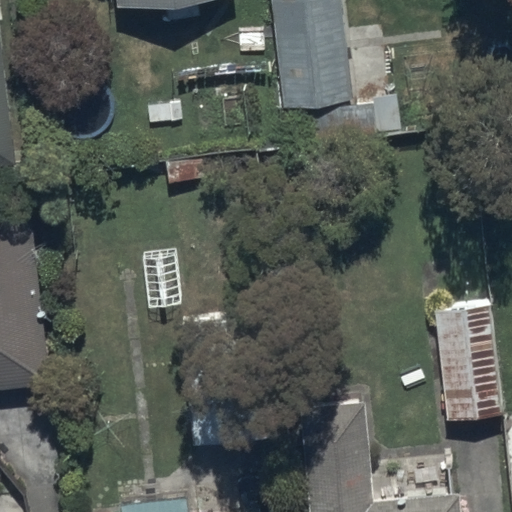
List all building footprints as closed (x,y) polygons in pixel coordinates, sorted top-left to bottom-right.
[(344,0),(271,0),(282,103),(342,97),(346,133),(402,127),(398,79),(353,84),(344,0)] [(0,165),(17,164),(0,23),(0,165)] [(0,369),(45,366),(28,185),(0,187),(0,369)] [(492,290),(432,296),(444,409),(504,402),(492,290)] [(266,301),(180,309),(190,431),(277,423),(266,301)] [(363,382),(298,388),(308,511),(460,511),(456,453),(369,460),(363,382)] [(125,509),(95,511),(237,511),(236,497),(191,502),(189,483),(123,490),(125,509)]
